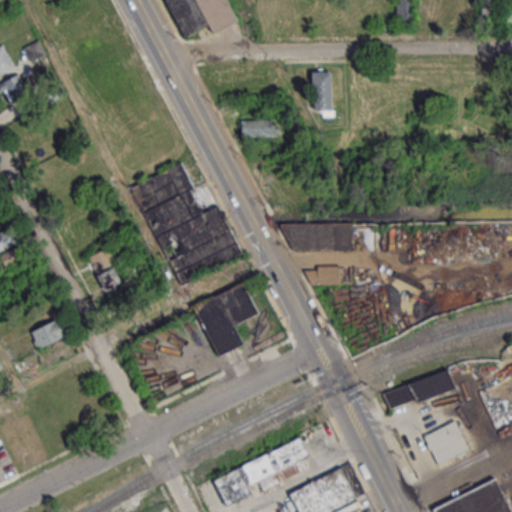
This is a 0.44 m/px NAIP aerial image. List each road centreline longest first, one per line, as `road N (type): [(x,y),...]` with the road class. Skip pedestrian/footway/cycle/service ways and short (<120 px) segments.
road 1 (secondary): [(399,511),(132,0)]
road 2 (residential): [(186,511),(0,160)]
road 3 (residential): [(0,508),(316,350)]
road 4 (residential): [(161,53),(511,46)]
road 5 (residential): [(253,228),(511,221)]
